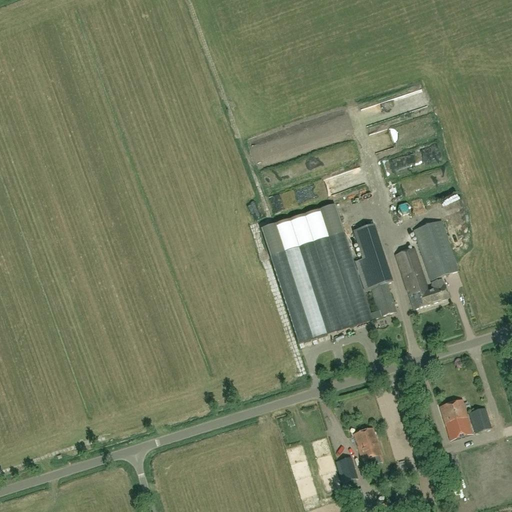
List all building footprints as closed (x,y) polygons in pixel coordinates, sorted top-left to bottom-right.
[(388,158),(381,161),(385,169),(391,166),(388,158)] [(403,221),(417,212),(410,202),(396,210),(403,221)] [(420,215),(427,212),(424,205),(417,208),(420,215)] [(305,219),(285,223),(288,236),(307,233),(305,219)] [(441,223),(413,232),(430,282),(458,273),(441,223)] [(358,263),(353,264),(344,236),(317,245),(271,260),(299,345),(344,330),(396,314),(387,286),(393,284),(375,227),(354,233),(363,261),(358,263)] [(432,307),(427,292),(413,251),(395,257),(414,312),(432,307)] [(427,292),(432,307),(433,306),(449,301),(444,288),(442,282),(431,285),(433,291),(427,292)] [(501,399),(509,399),(509,388),(500,389),(501,399)] [(463,402),(440,409),(450,442),(472,435),(467,419),(468,419),(463,402)] [(486,410),(469,415),(475,435),(491,430),(486,410)] [(373,429),(354,435),(362,462),(381,457),(373,429)] [(506,438),(481,445),(488,471),(507,465),(503,451),(509,449),(506,438)] [(416,460),(419,472),(430,470),(427,457),(416,460)] [(357,487),(355,481),(358,480),(352,459),(338,463),(345,484),(346,483),(348,489),(357,487)] [(368,511),(361,490),(352,493),(357,511),(368,511)]
